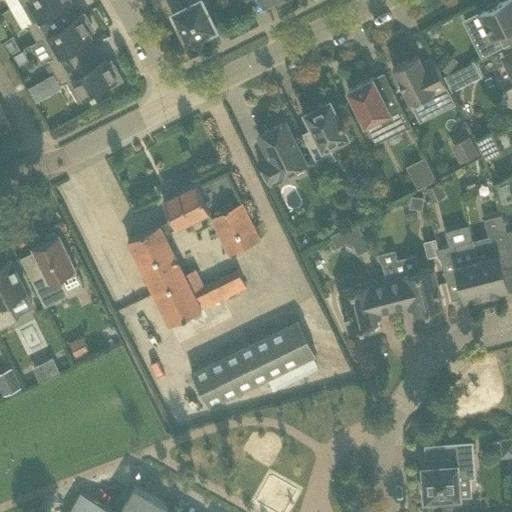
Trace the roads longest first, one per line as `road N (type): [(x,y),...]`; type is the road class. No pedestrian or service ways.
road 1 (residential): [(386,511),(382,451),(401,383),(458,333),(511,319)]
road 2 (residential): [(179,100),(383,0)]
road 3 (residential): [(0,184),(179,100)]
